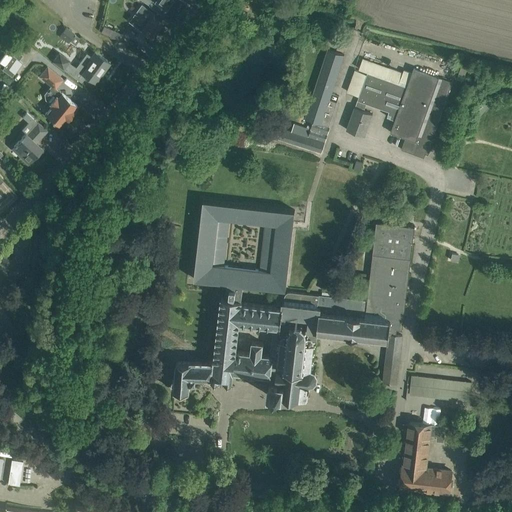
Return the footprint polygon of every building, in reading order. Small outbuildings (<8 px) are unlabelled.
[(157,0),(157,1),(167,8),(173,0),(157,0)] [(1,2),(0,3),(0,10),(6,15),(9,8),(1,2)] [(142,5),(130,21),(132,23),(145,32),(153,38),(163,25),(154,19),(152,17),(154,14),(142,5)] [(120,42),(123,34),(104,26),(101,32),(110,36),(110,37),(120,42)] [(67,27),(59,36),(68,43),(69,41),(74,45),(80,38),(67,27)] [(6,50),(0,58),(0,62),(5,66),(3,70),(11,76),(25,57),(11,46),(7,51),(6,50)] [(291,131),(281,128),(278,137),(321,151),(329,127),(337,103),(329,100),(344,55),(328,49),(304,121),(312,123),(311,126),(308,125),(307,128),(294,124),(291,131)] [(59,53),(53,62),(81,81),(85,75),(95,82),(100,75),(99,74),(108,62),(94,53),(91,58),(92,60),(87,67),(80,62),(76,68),(68,62),(69,60),(59,53)] [(430,145),(453,82),(414,68),(413,69),(411,68),(408,74),(363,58),(359,69),(368,72),(367,74),(355,70),(347,90),(359,95),(357,100),(358,100),(355,107),(346,130),(364,136),(373,113),(364,110),(367,103),(389,111),(387,117),(395,120),(390,132),(405,138),(401,149),(424,158),(425,154),(428,155),(431,146),(430,145)] [(63,79),(47,66),(39,76),(55,88),(63,79)] [(77,105),(62,93),(58,97),(56,96),(50,104),(51,106),(45,113),(58,124),(65,117),(68,119),(74,111),(73,110),(77,105)] [(491,104),(484,98),(480,103),(483,105),(475,114),(479,118),(491,104)] [(27,133),(26,133),(13,146),(15,147),(18,144),(25,151),(21,156),(28,163),(42,148),(36,142),(47,131),(37,122),(27,133)] [(354,168),(360,170),(362,162),(357,161),(354,168)] [(402,335),(396,334),(397,329),(403,330),(415,226),(377,221),(367,301),(290,291),(288,292),(287,293),(286,293),(285,295),(284,302),(281,302),(281,307),(241,302),(243,285),(286,289),(295,210),(203,200),(194,279),(227,283),(225,297),(221,297),(214,361),(210,360),(209,363),(177,362),(174,390),(189,391),(190,383),(195,383),(196,378),(212,378),(212,379),(232,382),(234,373),(270,377),(268,395),(308,400),(309,385),(314,384),(317,380),(318,375),(315,370),(313,369),(313,368),(311,368),(313,353),(313,351),(314,345),(313,341),(314,341),(315,341),(316,341),(317,340),(318,331),(347,334),(388,339),(383,382),(397,383),(402,335)] [(452,253),(450,260),(459,262),(460,255),(452,253)] [(411,375),(410,386),(440,389),(442,378),(411,375)] [(459,391),(458,400),(469,401),(470,392),(459,391)] [(444,442),(445,426),(409,422),(405,465),(403,465),(400,486),(449,492),(451,470),(425,467),(429,434),(437,435),(436,441),(444,442)] [(1,446),(0,453),(0,454),(12,456),(13,448),(1,446)] [(23,461),(11,459),(8,483),(19,485),(23,461)]
